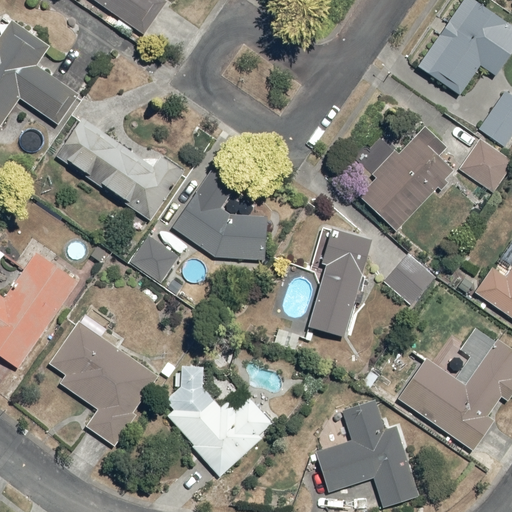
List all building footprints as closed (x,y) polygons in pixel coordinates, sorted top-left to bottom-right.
[(95,0),(123,19),(116,28),(130,38),(137,28),(144,33),(166,1),(164,0),(95,0)] [(511,57),(511,23),(477,0),(467,0),(422,68),(462,95),(481,66),(499,77),(511,57)] [(15,24),(4,17),(0,23),(0,125),(4,128),(22,100),(59,124),(79,94),(40,68),(52,48),(15,24)] [(511,136),(511,90),(510,89),(481,130),(505,147),(511,136)] [(85,119),(60,155),(152,221),(189,170),(165,153),(155,168),(85,119)] [(378,179),(363,194),(397,230),(458,172),(445,158),(452,150),(430,128),(403,154),(400,150),(375,175),(378,179)] [(511,161),(511,156),(481,138),(461,170),(494,190),(511,161)] [(248,176),(220,159),(175,228),(217,257),(268,261),(271,217),(236,215),(227,210),(248,176)] [(380,241),(337,229),(327,265),(332,266),(314,328),(347,338),(365,271),(371,273),(380,241)] [(183,259),(148,236),(132,261),(166,283),(183,259)] [(0,266),(9,255),(0,247),(0,266)] [(0,352),(22,368),(82,282),(37,250),(5,296),(0,292),(0,352)] [(436,276),(410,254),(385,283),(411,305),(436,276)] [(511,273),(497,263),(477,292),(511,315),(511,273)] [(164,373),(81,322),(54,366),(69,375),(63,383),(103,408),(91,428),(120,446),(164,373)] [(430,358),(401,398),(476,451),(497,421),(492,417),(505,398),(511,403),(511,402),(511,347),(482,326),(465,352),(473,358),(459,378),(430,358)] [(178,410),(170,417),(196,446),(194,448),(222,479),(266,440),(263,437),(278,423),(255,397),(241,410),(232,400),(225,407),(208,389),(209,367),(185,366),(185,386),(168,400),(178,410)] [(333,491),(377,478),(386,507),(421,496),(400,431),(390,434),(381,404),(347,415),(355,440),(342,444),(341,439),(322,445),(324,450),(320,451),(333,491)]
